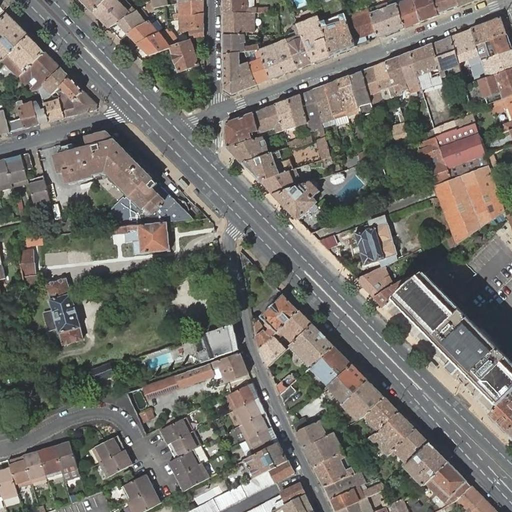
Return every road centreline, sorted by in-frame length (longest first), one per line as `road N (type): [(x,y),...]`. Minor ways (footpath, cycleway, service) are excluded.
road 1 (primary): [(511,463),(177,129)]
road 2 (residential): [(241,217),(230,242),(248,348),(324,511)]
road 3 (residential): [(506,2),(215,114)]
road 4 (primary): [(241,217),(413,394)]
road 5 (residential): [(5,448),(72,418),(105,413),(127,425),(166,484)]
road 6 (primary): [(177,129),(54,0)]
road 7 (primary): [(130,102),(241,217)]
road 8 (primary): [(413,394),(511,501)]
road 9 (primary): [(28,0),(130,102)]
road 10 (residential): [(0,147),(115,116),(130,102)]
road 11 (secondary): [(413,394),(511,484)]
